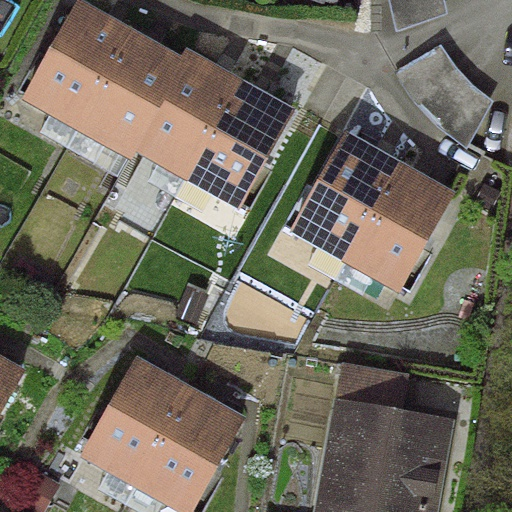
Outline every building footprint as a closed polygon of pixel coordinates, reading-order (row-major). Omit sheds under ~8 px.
[(182,53),(87,0),(78,0),(23,98),(50,113),(106,144),(131,158),(135,150),(158,163),(213,193),(241,209),(298,107),(187,45),(182,53)] [(388,0),(396,31),(449,13),(445,0),(388,0)] [(441,43),(394,72),(418,107),(438,128),(467,149),(492,101),(473,85),(457,68),(441,43)] [(106,144),(50,113),(40,132),(95,163),(106,144)] [(456,191),(345,130),(289,231),(317,247),(372,277),(400,292),(456,191)] [(213,193),(158,163),(148,181),(202,211),(213,193)] [(372,277),(317,247),(307,264),(362,295),(372,277)] [(0,416),(27,368),(0,353),(0,416)] [(192,511),(246,416),(137,356),(80,457),(108,473),(163,503),(178,511),(192,511)] [(409,373),(342,362),(316,511),(439,511),(456,418),(403,409),(409,373)] [(157,511),(163,503),(108,473),(99,490),(139,511),(157,511)]
